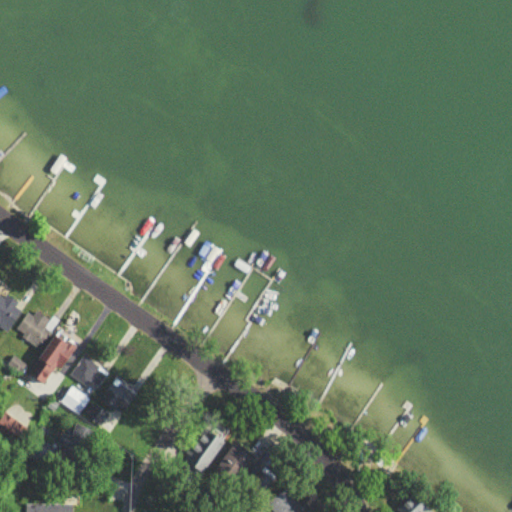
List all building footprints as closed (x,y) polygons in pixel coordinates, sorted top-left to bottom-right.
[(24,312),(0,296),(0,328),(9,335),(24,312)] [(15,334),(37,350),(55,327),(34,310),(15,334)] [(75,351),(59,338),(29,374),(45,388),(75,351)] [(106,375),(84,359),(70,378),(93,395),(106,375)] [(100,401),(120,418),(134,401),(114,384),(100,401)] [(79,417),(90,402),(72,389),(61,404),(79,417)] [(2,448),(30,448),(30,422),(2,422),(2,448)] [(185,461),(200,475),(228,445),(212,430),(185,461)] [(256,459),(234,445),(212,479),(234,493),(256,459)] [(272,511),(297,511),(271,469),(253,480),(272,511)] [(431,511),(415,497),(400,511),(431,511)]
